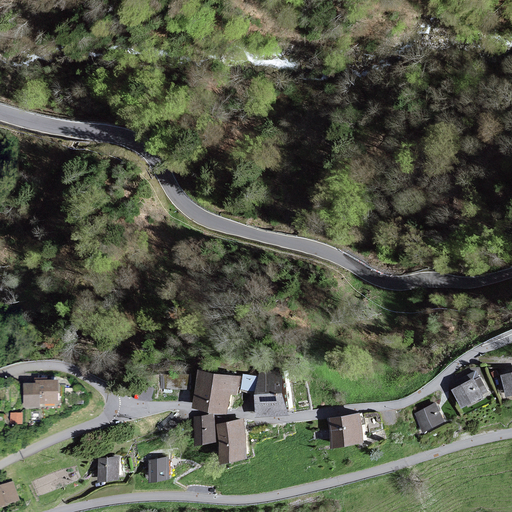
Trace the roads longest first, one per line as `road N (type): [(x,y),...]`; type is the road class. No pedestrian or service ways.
road 1 (tertiary): [(511,273),(475,282),(387,281),(321,250),(196,213),(132,140),(0,112)]
road 2 (unclassified): [(511,432),(274,495),(137,496),(55,511)]
road 3 (residential): [(511,337),(471,353),(395,404),(277,418),(112,405)]
road 4 (unclassified): [(112,405),(107,390),(61,366),(0,375)]
road 5 (unclassified): [(0,464),(102,419),(112,405)]
